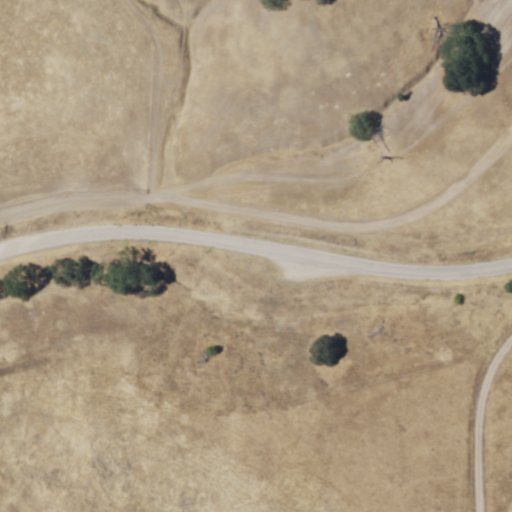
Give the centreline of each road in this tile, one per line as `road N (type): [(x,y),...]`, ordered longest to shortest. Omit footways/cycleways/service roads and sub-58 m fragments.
road 1 (tertiary): [(0,261),(121,236),(404,273),(511,264)]
road 2 (track): [(230,251),(203,91),(156,0)]
